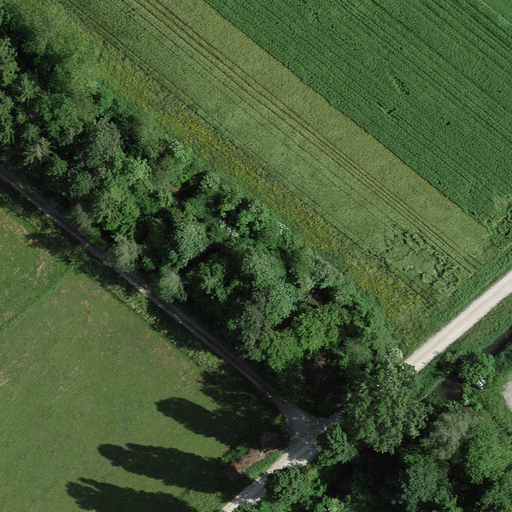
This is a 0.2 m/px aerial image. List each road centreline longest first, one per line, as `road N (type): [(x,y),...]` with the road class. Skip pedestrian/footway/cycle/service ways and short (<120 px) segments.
road 1 (track): [(331,439),(0,169)]
road 2 (track): [(511,281),(331,439)]
